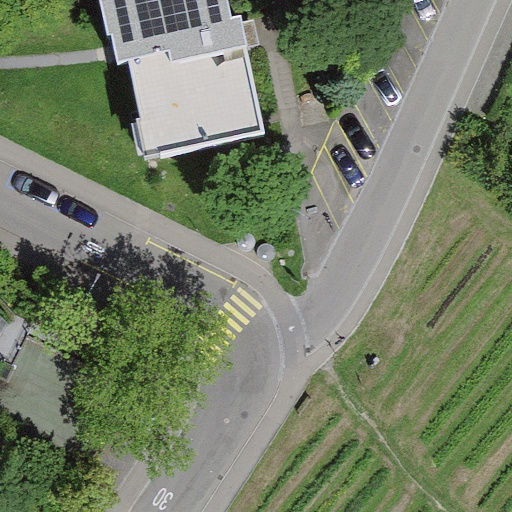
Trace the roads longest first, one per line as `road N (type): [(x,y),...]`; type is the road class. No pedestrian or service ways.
road 1 (residential): [(242,380),(331,304),(377,225),(478,0)]
road 2 (residential): [(0,199),(173,281),(227,330),(242,380)]
road 3 (residential): [(166,511),(242,380)]
